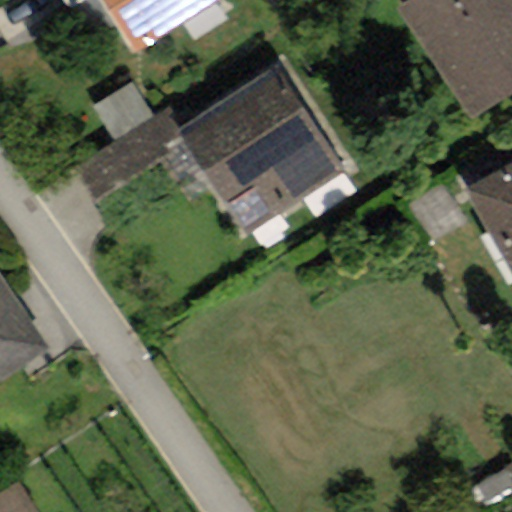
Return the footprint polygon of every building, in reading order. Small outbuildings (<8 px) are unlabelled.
[(100,0),(133,54),(218,0),(100,0)] [(511,0),(408,0),(396,8),(471,120),(511,92),(511,0)] [(279,73),(181,137),(246,237),(345,174),(279,73)] [(120,151),(79,175),(96,204),(182,153),(142,87),(97,114),(120,151)] [(511,165),(467,190),(511,270),(511,165)] [(0,379),(51,344),(0,271),(0,379)] [(0,511),(37,511),(18,483),(0,494),(0,511)]
